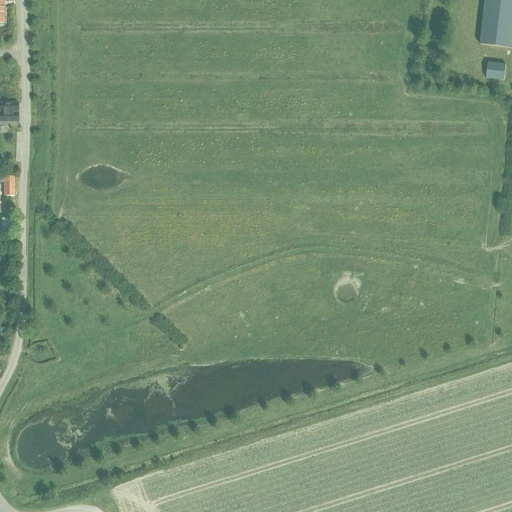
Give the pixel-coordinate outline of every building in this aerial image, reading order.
[(511,48),(511,45),(511,0),(485,0),(480,44),(511,48)] [(504,80),(506,64),(488,62),(486,78),(504,80)] [(13,103),(0,103),(0,121),(14,122),(18,122),(18,103),(13,103)] [(4,180),(4,192),(4,196),(14,196),(14,178),(2,178),(2,180),(4,180)] [(14,231),(14,219),(1,219),(1,231),(14,231)]
